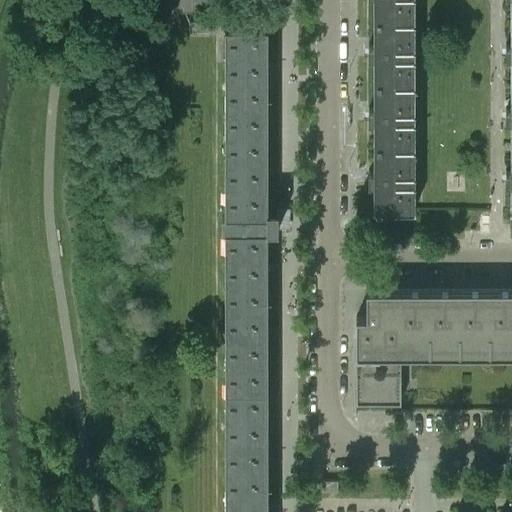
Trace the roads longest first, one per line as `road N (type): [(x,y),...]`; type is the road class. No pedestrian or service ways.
road 1 (residential): [(330,252),(330,0)]
road 2 (residential): [(330,252),(511,253)]
road 3 (residential): [(328,430),(330,252)]
